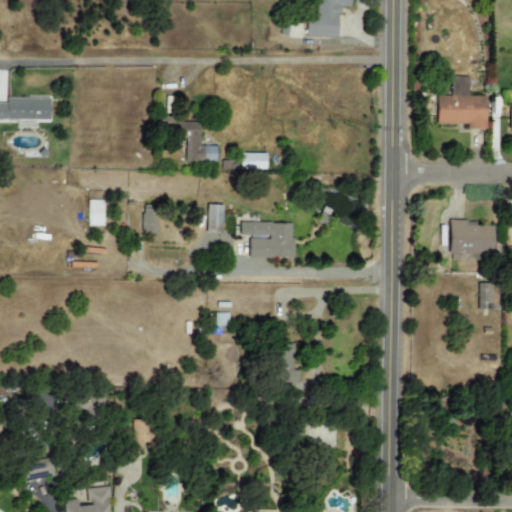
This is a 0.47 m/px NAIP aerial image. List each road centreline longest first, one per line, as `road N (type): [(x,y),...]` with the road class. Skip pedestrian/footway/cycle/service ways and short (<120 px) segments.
road 1 (tertiary): [(391,0),(390,511)]
road 2 (residential): [(390,492),(511,494)]
road 3 (residential): [(392,169),(511,169)]
